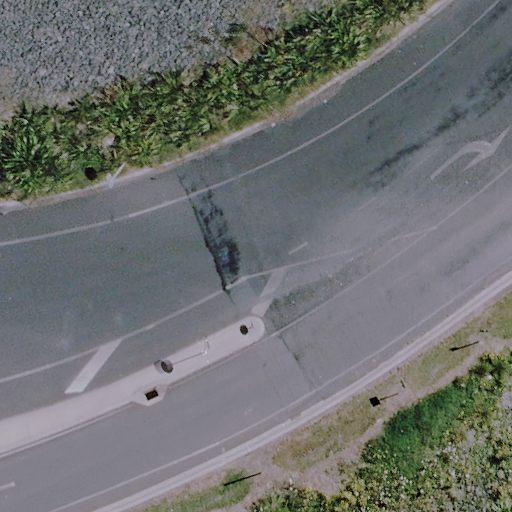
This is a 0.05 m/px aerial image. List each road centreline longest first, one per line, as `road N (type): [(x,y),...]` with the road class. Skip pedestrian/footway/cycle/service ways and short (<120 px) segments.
road 1 (secondary): [(409,248),(368,313),(289,377),(0,504)]
road 2 (secondary): [(0,324),(193,262),(409,248)]
road 3 (tertiary): [(409,248),(511,165)]
